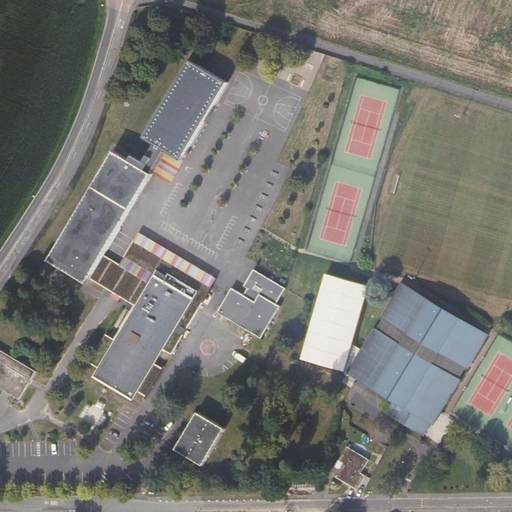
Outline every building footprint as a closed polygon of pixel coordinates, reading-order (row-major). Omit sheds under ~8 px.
[(229,82),(213,73),(191,59),(143,137),(182,161),(229,82)] [(153,174),(130,160),(115,151),(49,260),(87,283),(90,278),(138,306),(97,376),(133,398),(192,296),(157,275),(152,284),(105,255),(153,174)] [(255,269),(244,286),(248,288),(244,295),(232,288),(218,312),(262,338),(281,307),(277,304),(287,288),(255,269)] [(370,287),(326,274),(302,360),(345,372),(346,369),(353,345),(370,287)] [(346,369),(351,372),(350,374),(395,402),(387,414),(424,436),(485,334),(404,285),(364,352),(353,345),(346,369)] [(0,389),(20,400),(32,379),(36,371),(0,351),(0,389)] [(177,449),(205,466),(226,429),(199,413),(177,449)] [(345,462),(341,468),(336,477),(358,489),(366,474),(361,471),(369,458),(347,445),(339,459),(345,462)] [(336,465),(341,468),(345,462),(339,459),(336,465)] [(143,492),(151,492),(151,482),(143,482),(143,492)]
